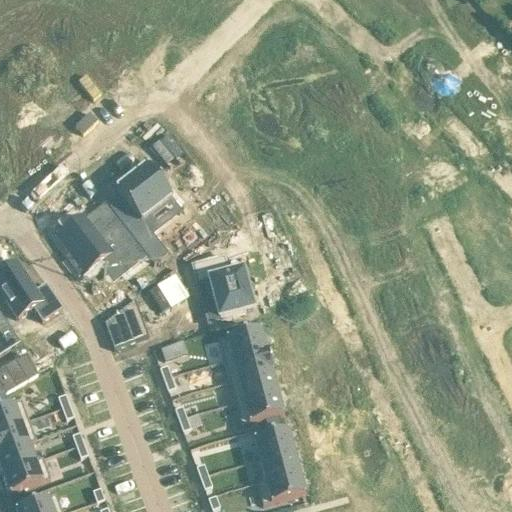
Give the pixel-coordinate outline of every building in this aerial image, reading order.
[(407,0),(411,3),(411,2),(408,0),(358,0),(357,0),(355,0),(380,25),(381,24),(380,23),(390,12),(385,7),(392,0),(407,0)] [(295,48),(277,66),(307,97),(337,67),(335,64),(343,56),(334,47),(335,46),(321,31),(320,32),(311,22),(290,43),(295,48)] [(255,75),(229,100),(262,135),(288,110),(308,132),(320,121),(293,93),(281,104),(255,75)] [(373,125),(391,107),(381,98),(363,116),(373,125)] [(511,106),(504,98),(476,126),(496,145),(511,129),(511,106)] [(511,129),(496,145),(511,162),(511,129)] [(438,142),(420,160),(447,187),(465,170),(438,142)] [(393,167),(383,176),(401,194),(410,185),(430,205),(447,187),(420,160),(402,177),(393,167)] [(324,165),(297,190),(297,191),(298,190),(312,206),(339,182),(324,165)] [(147,170),(115,194),(134,219),(121,228),(146,262),(152,270),(168,258),(142,225),(171,203),(147,170)] [(362,175),(370,183),(375,177),(368,170),(367,170),(362,175)] [(385,187),(375,177),(370,183),(370,184),(379,192),(384,187),(385,187)] [(339,182),(312,206),(327,223),(354,199),(339,182)] [(354,199),(327,223),(341,239),(340,239),(341,240),(369,216),(354,199)] [(81,220),(55,239),(69,259),(65,262),(79,280),(83,277),(83,278),(100,266),(105,274),(116,266),(125,278),(146,262),(121,228),(117,223),(100,236),(94,228),(90,231),(81,220)] [(371,246),(337,262),(338,263),(339,263),(348,282),(380,267),(371,246)] [(224,260),(191,269),(196,288),(208,285),(219,325),(243,319),(242,315),(252,312),(248,298),(249,298),(249,296),(248,297),(246,289),(247,289),(246,288),(245,288),(241,274),(228,277),(224,260)] [(416,265),(419,272),(430,267),(427,260),(416,265)] [(33,312),(42,326),(62,312),(46,287),(34,295),(23,278),(16,266),(0,276),(0,296),(17,322),(33,312)] [(348,282),(347,282),(357,302),(357,301),(389,286),(380,267),(348,282)] [(434,274),(430,267),(419,272),(423,279),(434,274)] [(389,286),(357,301),(366,321),(399,306),(389,286)] [(460,309),(456,301),(445,307),(449,314),(460,309)] [(135,304),(104,327),(114,354),(136,346),(148,341),(135,304)] [(399,306),(366,321),(375,340),(374,341),(375,342),(408,326),(399,306)] [(0,358),(19,346),(0,317),(0,358)] [(260,333),(218,344),(224,366),(266,355),(266,353),(266,354),(260,333)] [(466,350),(477,345),(474,338),(463,343),(466,350)] [(266,355),(224,366),(229,387),(272,376),(266,355)] [(25,358),(0,373),(0,401),(38,380),(25,358)] [(435,358),(397,376),(397,377),(398,376),(408,398),(409,399),(446,381),(435,358)] [(167,371),(159,373),(164,385),(171,382),(167,371)] [(272,376),(229,387),(235,408),(277,397),(272,377),(272,376)] [(494,380),(483,386),(486,393),(497,388),(494,380)] [(408,398),(407,399),(419,423),(457,405),(446,381),(409,399),(408,398)] [(171,382),(164,385),(168,396),(175,393),(171,382)] [(277,397),(235,408),(241,430),(283,419),(277,397)] [(65,399),(58,402),(62,413),(70,411),(65,399)] [(21,406),(0,413),(0,436),(28,426),(21,406)] [(510,415),(507,408),(496,413),(499,420),(510,415)] [(70,411),(62,413),(66,425),(74,422),(70,411)] [(182,411),(175,414),(179,425),(186,422),(182,411)] [(186,422),(179,425),(183,437),(190,434),(186,422)] [(28,426),(0,436),(0,458),(35,445),(28,426)] [(288,434),(253,443),(258,464),(255,465),(255,466),(294,456),(288,434)] [(80,437),(72,440),(76,452),(84,449),(80,437)] [(460,437),(427,452),(428,454),(428,453),(438,473),(470,457),(460,437)] [(35,445),(0,458),(0,474),(2,479),(43,464),(42,463),(35,466),(28,448),(36,446),(35,445)] [(84,449),(76,452),(80,463),(88,460),(84,449)] [(294,456),(255,466),(260,486),(256,487),(257,488),(299,477),(294,456)] [(470,457),(438,473),(446,492),(447,492),(479,477),(470,457)] [(43,464),(2,479),(9,499),(50,484),(43,464)] [(203,469),(196,472),(200,483),(208,480),(203,469)] [(299,477),(257,488),(263,510),(305,498),(299,477)] [(447,492),(446,492),(456,511),(489,496),(479,477),(447,492)] [(208,480),(200,483),(204,494),(212,492),(208,480)] [(100,493),(93,496),(97,507),(104,504),(100,493)] [(496,511),(489,496),(456,511),(496,511)] [(60,511),(56,499),(21,511),(60,511)] [(215,501),(208,503),(210,511),(219,511),(215,501)]
